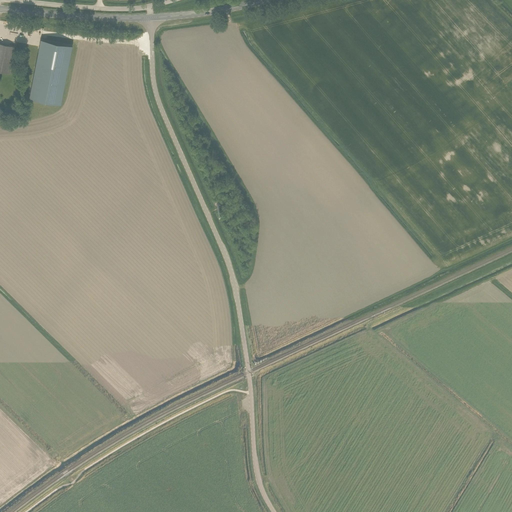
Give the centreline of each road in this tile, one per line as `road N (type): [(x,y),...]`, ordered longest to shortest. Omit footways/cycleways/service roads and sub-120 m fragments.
road 1 (unclassified): [(273,511),(255,471),(230,263),(157,101),(151,17)]
road 2 (primary): [(151,17),(0,8)]
road 3 (unclassified): [(0,0),(150,6)]
